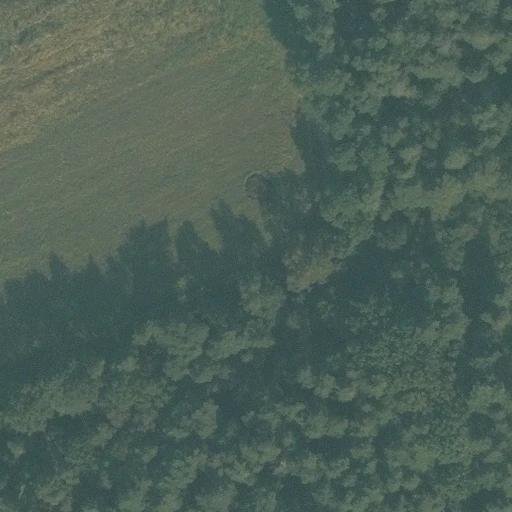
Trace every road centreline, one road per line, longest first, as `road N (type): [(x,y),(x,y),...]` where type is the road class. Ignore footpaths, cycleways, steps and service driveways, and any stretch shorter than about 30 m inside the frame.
road 1 (track): [(359,225),(0,385)]
road 2 (track): [(359,225),(486,511)]
road 3 (track): [(297,0),(359,225)]
